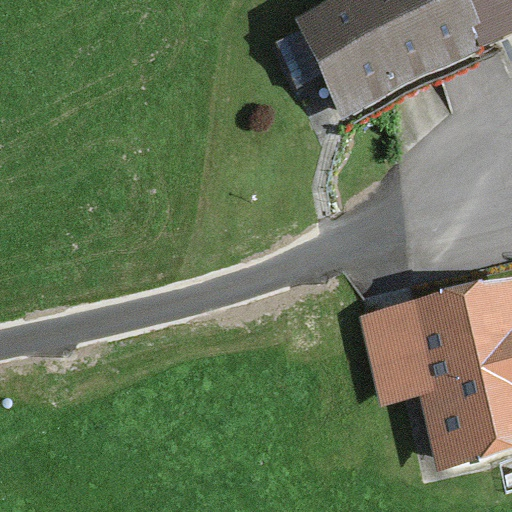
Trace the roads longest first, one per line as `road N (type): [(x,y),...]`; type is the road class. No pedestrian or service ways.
road 1 (track): [(511,189),(434,201),(250,283),(0,342)]
road 2 (track): [(297,0),(287,29),(338,241)]
